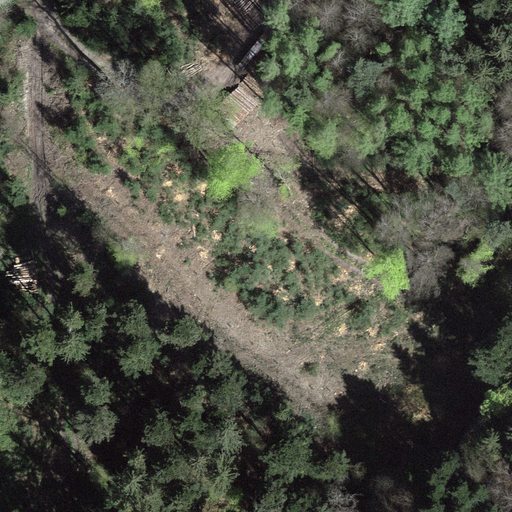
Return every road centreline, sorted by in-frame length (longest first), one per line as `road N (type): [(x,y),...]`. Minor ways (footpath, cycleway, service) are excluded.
road 1 (track): [(72,511),(74,437),(32,0)]
road 2 (track): [(280,0),(191,97),(151,96),(33,28)]
